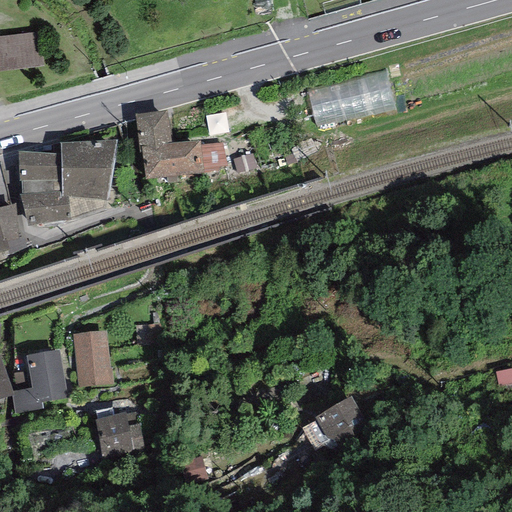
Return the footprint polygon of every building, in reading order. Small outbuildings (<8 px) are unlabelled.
[(38,32),(0,36),(0,67),(41,62),(38,32)] [(318,121),(397,109),(392,78),(313,90),(318,121)] [(167,111),(135,114),(139,153),(142,152),(141,146),(170,143),(167,111)] [(116,141),(60,142),(60,154),(62,197),(68,198),(106,201),(116,141)] [(199,141),(170,143),(141,146),(142,152),(144,179),(202,174),(202,172),(200,146),(199,141)] [(223,144),(200,146),(202,172),(225,170),(223,144)] [(60,154),(18,152),(18,181),(21,180),(22,194),(19,194),(28,225),(70,220),(68,198),(62,197),(60,154)] [(252,154),(233,160),(238,174),(257,167),(252,154)] [(13,205),(0,208),(0,253),(7,251),(9,256),(26,247),(23,236),(21,237),(13,205)] [(106,331),(73,335),(78,388),(112,384),(106,331)] [(59,350),(26,356),(31,388),(12,391),(12,396),(15,415),(42,410),(41,403),(66,398),(59,350)] [(0,399),(10,396),(11,387),(0,357),(0,399)] [(351,397),(314,417),(332,449),(369,428),(351,397)] [(125,413),(94,419),(103,459),(147,449),(138,412),(126,415),(125,413)]
